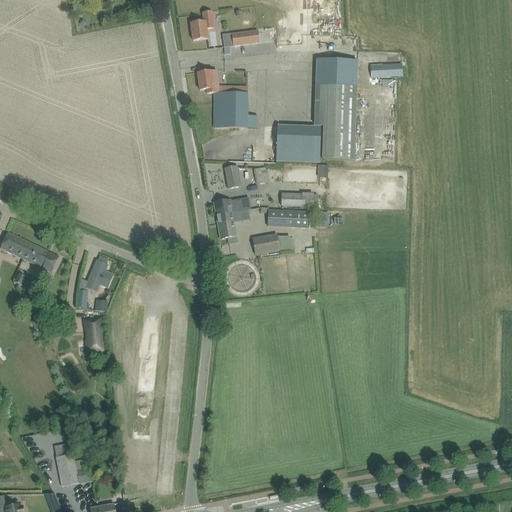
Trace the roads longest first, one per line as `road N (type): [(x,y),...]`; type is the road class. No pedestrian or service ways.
road 1 (unclassified): [(207,286),(163,0)]
road 2 (secondary): [(511,460),(253,511)]
road 3 (unclassified): [(191,511),(207,286)]
road 4 (unclassified): [(207,286),(0,206)]
road 5 (secondary): [(308,511),(511,469)]
